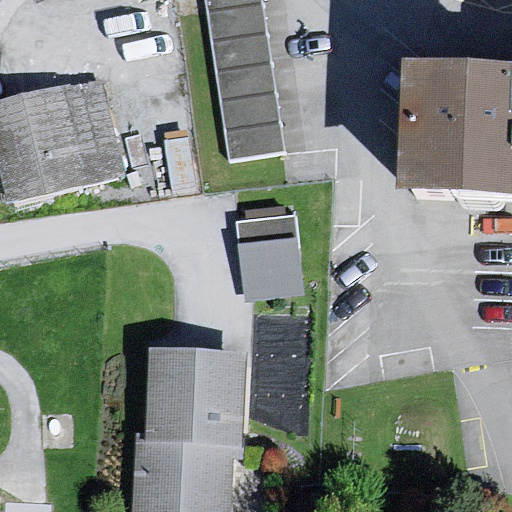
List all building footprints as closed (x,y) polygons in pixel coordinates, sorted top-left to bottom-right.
[(263,0),(207,0),(229,162),(285,155),(263,0)] [(511,77),(395,70),(387,198),(511,206),(511,77)] [(0,111),(0,203),(2,211),(125,186),(106,91),(0,111)] [(297,217),(238,224),(247,305),(306,299),(297,217)] [(239,511),(250,360),(153,353),(141,511),(239,511)]
